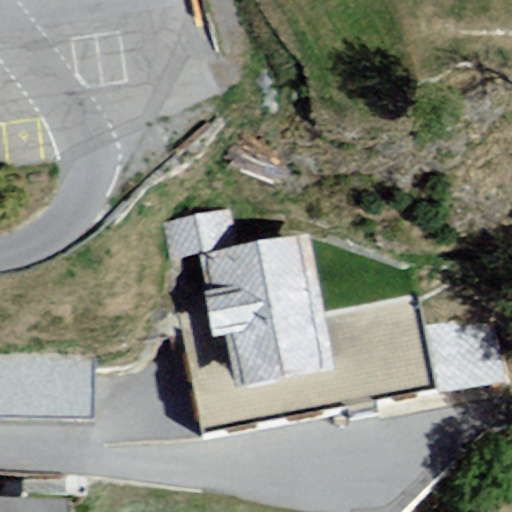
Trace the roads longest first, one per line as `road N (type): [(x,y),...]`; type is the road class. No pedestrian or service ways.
road 1 (residential): [(0,254),(49,236),(76,204),(88,170),(76,124),(0,27)]
road 2 (unknown): [(145,0),(160,66),(156,88),(129,107),(76,124)]
